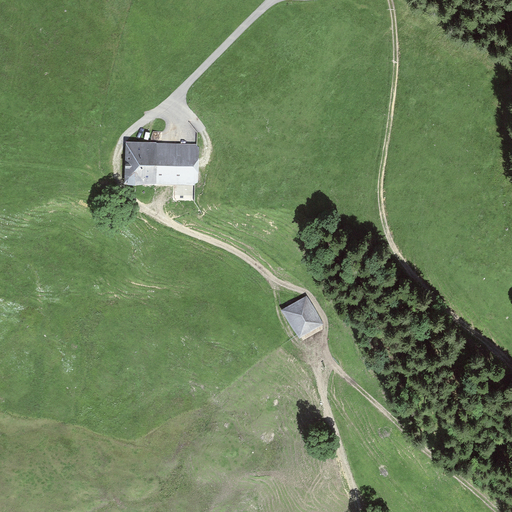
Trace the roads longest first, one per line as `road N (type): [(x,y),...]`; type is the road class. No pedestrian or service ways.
road 1 (track): [(271,0),(124,137),(119,186),(128,200),(232,250),(272,280),(282,321),(317,351),(360,511)]
road 2 (track): [(391,0),(395,75),(379,196),(386,232),(408,269),(511,379)]
road 3 (track): [(272,280),(318,304),(326,330),(317,351),(500,511)]
